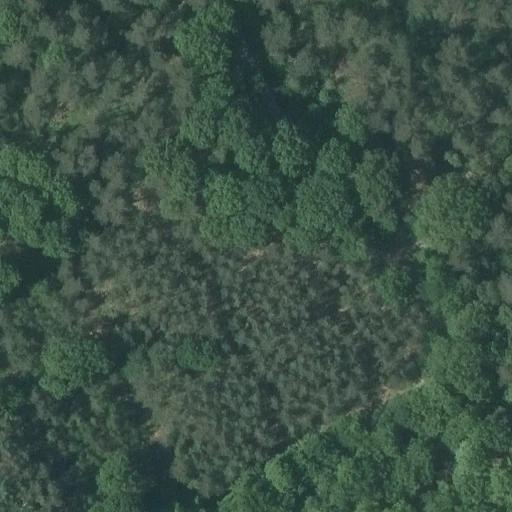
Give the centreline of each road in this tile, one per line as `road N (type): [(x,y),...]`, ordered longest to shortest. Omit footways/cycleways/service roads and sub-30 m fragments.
road 1 (track): [(188,511),(425,375),(445,351),(447,310),(315,164),(226,0)]
road 2 (track): [(511,199),(396,251)]
